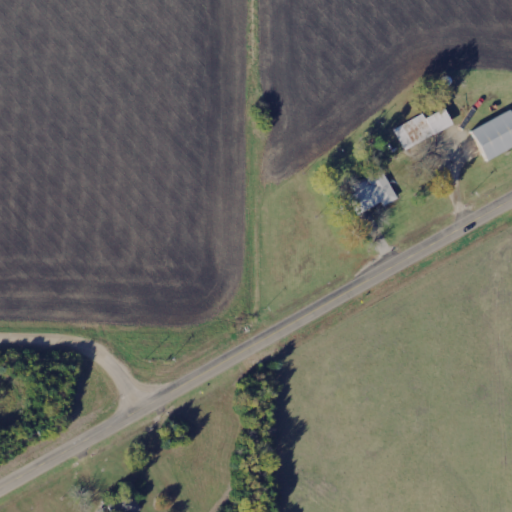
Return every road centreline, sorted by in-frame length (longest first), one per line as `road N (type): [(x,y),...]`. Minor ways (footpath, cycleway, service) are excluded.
road 1 (tertiary): [(0,488),(511,199)]
road 2 (residential): [(147,404),(86,398),(56,347),(0,325)]
